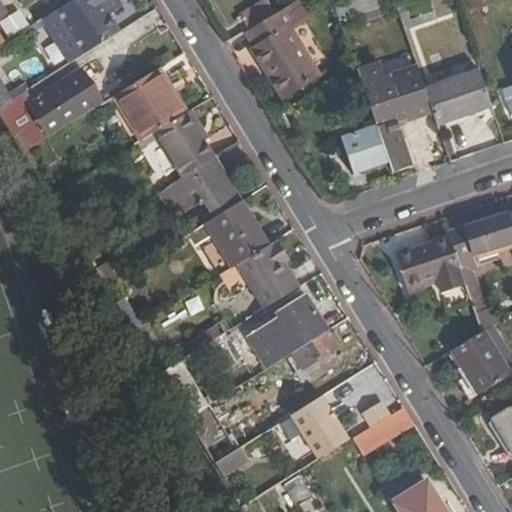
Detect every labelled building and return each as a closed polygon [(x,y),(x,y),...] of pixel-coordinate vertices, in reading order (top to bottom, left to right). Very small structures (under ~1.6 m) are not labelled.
[(73,0),(42,19),(68,63),(118,33),(107,15),(101,4),(105,1),(106,0),(73,0)] [(259,44),(252,49),(250,50),(280,97),(318,74),(289,29),(309,16),(299,0),(296,0),(273,15),(271,16),(250,28),(259,44)] [(332,3),(331,0),(299,0),(309,16),(332,3)] [(358,0),(334,8),(339,21),(393,2),(392,0),(358,0)] [(400,0),(393,2),(402,30),(434,19),(426,0),(400,0)] [(112,12),(105,1),(101,4),(107,15),(112,12)] [(250,28),(242,33),(252,49),(259,44),(250,28)] [(407,78),(420,114),(430,110),(423,90),(412,58),(400,62),(405,78),(407,78)] [(380,67),(357,74),(369,107),(391,99),(380,67)] [(158,70),(152,74),(179,118),(185,114),(158,70)] [(81,71),(28,103),(49,138),(102,105),(81,71)] [(430,110),(435,125),(490,106),(477,71),(423,90),(430,110)] [(112,99),(139,142),(156,132),(179,118),(152,74),(114,97),(112,99)] [(388,162),(391,172),(408,166),(394,123),(420,114),(407,78),(405,78),(388,84),(393,98),(391,99),(369,107),(372,116),(376,127),(388,162)] [(0,84),(0,105),(9,100),(0,84)] [(9,100),(0,105),(0,117),(11,136),(31,124),(22,108),(28,103),(21,92),(9,100)] [(191,111),(185,114),(203,143),(208,140),(191,111)] [(179,118),(156,132),(182,177),(209,160),(212,158),(203,143),(185,114),(179,118)] [(355,173),(388,162),(376,127),(343,138),(355,173)] [(182,177),(172,183),(180,196),(192,189),(199,201),(199,202),(210,220),(231,207),(227,202),(233,199),(209,160),(182,177)] [(172,183),(154,194),(170,219),(188,208),(180,196),(172,183)] [(180,196),(188,208),(199,201),(192,189),(180,196)] [(227,202),(231,207),(236,204),(233,199),(227,202)] [(210,220),(206,223),(234,268),(236,267),(268,247),(240,202),(236,204),(231,207),(210,220)] [(511,206),(445,230),(447,235),(511,212),(511,206)] [(448,239),(464,285),(480,280),(472,255),(511,241),(511,212),(447,235),(448,239)] [(441,293),(464,285),(448,239),(395,257),(408,293),(423,288),(422,286),(420,279),(434,274),(437,281),(441,293)] [(236,267),(249,289),(263,311),(298,290),(282,265),(288,262),(276,242),(268,247),(236,267)] [(234,268),(220,276),(234,298),(249,289),(236,267),(234,268)] [(422,286),(437,281),(434,274),(420,279),(422,286)] [(233,344),(253,377),(291,354),(324,334),(300,296),(274,312),(276,315),(233,344)] [(199,337),(205,347),(232,330),(227,322),(226,320),(199,337)] [(480,332),(450,350),(461,369),(477,396),(511,375),(483,330),(480,332)] [(324,334),(291,354),(299,368),(300,370),(321,357),(334,350),(324,334)] [(339,358),(334,350),(321,357),(327,366),(339,358)] [(300,370),(299,368),(288,375),(295,386),(327,366),(321,357),(300,370)] [(159,372),(181,418),(204,407),(182,361),(159,372)] [(477,396),(461,369),(456,372),(473,398),(477,396)] [(321,397),(291,416),(318,459),(348,440),(321,397)] [(511,456),(511,404),(489,419),(511,456)] [(409,421),(402,409),(351,440),(359,452),(409,421)] [(194,413),(185,419),(194,434),(203,429),(194,413)] [(241,448),(217,463),(225,476),(249,462),(241,448)] [(290,508),(310,495),(298,475),(277,487),(290,508)] [(391,505),(395,511),(443,511),(426,484),(391,505)]
